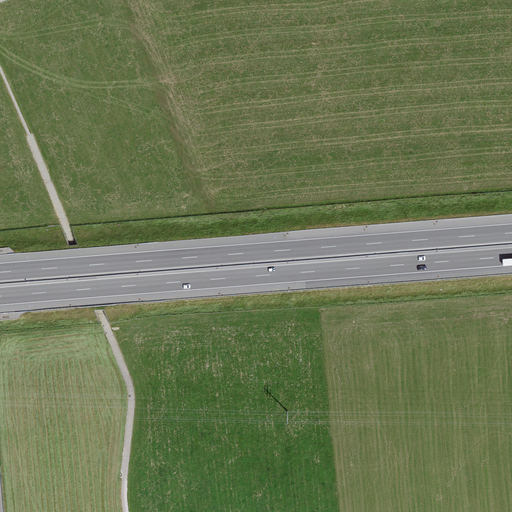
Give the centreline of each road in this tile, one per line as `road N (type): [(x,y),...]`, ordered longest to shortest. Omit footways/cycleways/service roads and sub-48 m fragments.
road 1 (motorway): [(0,296),(511,255)]
road 2 (motorway): [(511,232),(0,272)]
